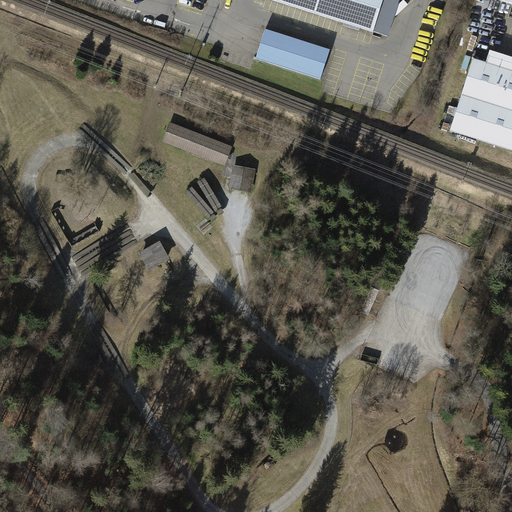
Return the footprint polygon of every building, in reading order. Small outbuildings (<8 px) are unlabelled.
[(256,0),(370,34),(380,0),(256,0)] [(330,51),(266,31),(256,60),(321,81),(330,51)] [(511,74),(470,62),(449,132),(511,153),(511,74)] [(232,148),(170,124),(164,141),(225,165),(232,148)] [(254,170),(243,168),(241,179),(252,181),(254,170)] [(58,208),(58,207),(51,211),(68,241),(69,241),(72,247),(99,231),(96,226),(95,223),(94,224),(95,226),(71,240),(67,233),(65,235),(52,212),(58,208)] [(166,261),(156,243),(142,252),(152,269),(166,261)] [(361,312),(368,315),(368,314),(379,291),(372,288),(361,312)] [(94,345),(90,348),(90,349),(92,348),(99,359),(96,361),(100,368),(105,364),(94,345)]
